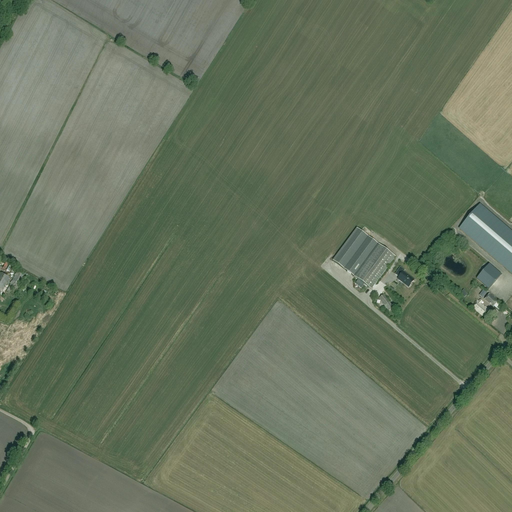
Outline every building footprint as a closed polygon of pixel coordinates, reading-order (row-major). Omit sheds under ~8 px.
[(460,229),(511,273),(511,233),(480,206),(460,229)] [(333,261),(371,290),(395,257),(357,229),(333,261)] [(477,279),(489,289),(501,275),(489,265),(477,279)] [(400,277),(398,279),(409,288),(414,280),(403,272),(404,270),(400,267),(396,274),(400,277)] [(0,292),(1,290),(2,291),(9,278),(0,273),(0,292)] [(379,298),(383,303),(385,305),(389,311),(393,308),(384,295),(379,298)] [(485,300),(493,307),(499,311),(503,307),(497,302),(489,295),(485,300)] [(472,307),(480,315),(484,318),(490,311),(480,304),(482,302),(480,300),(479,302),(477,301),(472,307)]
